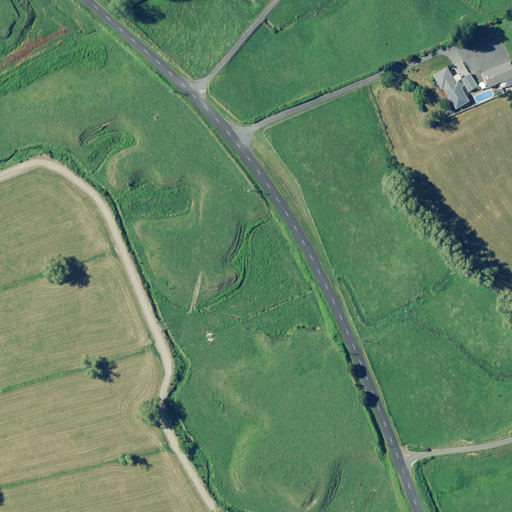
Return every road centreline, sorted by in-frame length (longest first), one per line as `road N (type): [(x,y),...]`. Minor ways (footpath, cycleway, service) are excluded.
road 1 (unclassified): [(88,0),(206,108),(270,187),(341,317),(418,511)]
road 2 (track): [(0,185),(49,171),(89,197),(165,376),(161,411),(218,511)]
